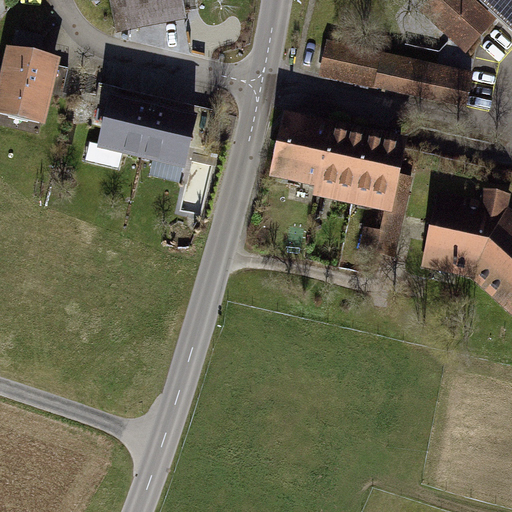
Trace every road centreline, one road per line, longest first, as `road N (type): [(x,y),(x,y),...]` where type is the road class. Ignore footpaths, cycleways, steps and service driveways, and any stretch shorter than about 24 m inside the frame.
road 1 (tertiary): [(262,85),(163,444)]
road 2 (residential): [(262,85),(511,139)]
road 3 (residential): [(64,0),(96,45),(262,85)]
road 4 (residential): [(163,444),(0,388)]
